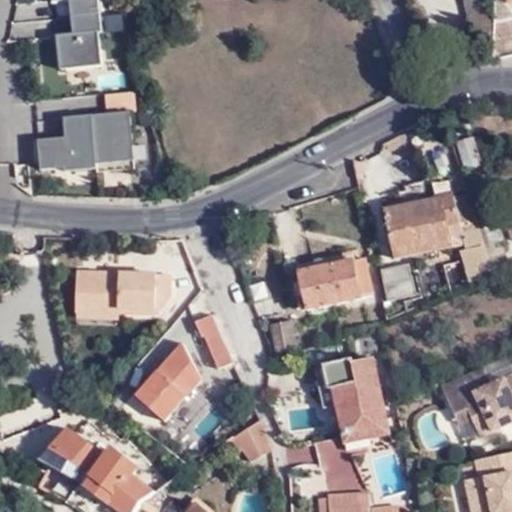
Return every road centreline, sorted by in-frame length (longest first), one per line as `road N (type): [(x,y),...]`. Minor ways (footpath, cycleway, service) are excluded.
road 1 (tertiary): [(197,211),(431,97),(511,78)]
road 2 (residential): [(197,211),(278,434),(284,511)]
road 3 (tertiary): [(0,207),(144,219),(197,211)]
